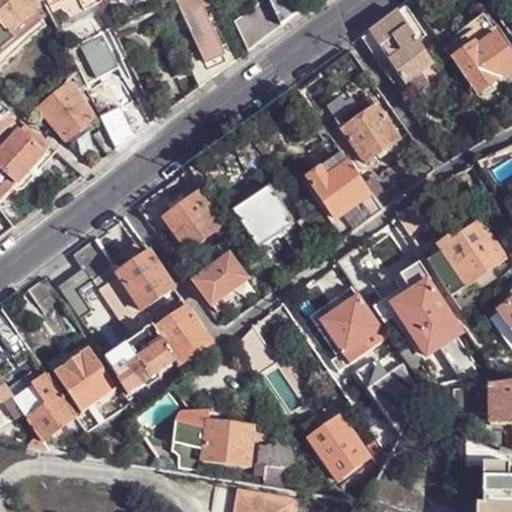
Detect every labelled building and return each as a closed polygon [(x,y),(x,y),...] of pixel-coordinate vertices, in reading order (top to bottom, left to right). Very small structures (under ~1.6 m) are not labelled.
[(0,0),(0,26),(10,38),(43,11),(47,4),(44,0),(0,0)] [(44,0),(47,4),(52,16),(58,13),(71,6),(76,17),(102,5),(99,0),(44,0)] [(201,90),(221,76),(237,63),(231,51),(225,54),(204,9),(216,4),(213,0),(177,0),(202,53),(187,60),(201,90)] [(270,0),(268,0),(236,23),(250,53),(283,27),(270,0)] [(303,13),(296,0),(270,0),(283,27),(303,13)] [(43,11),(10,38),(15,44),(18,48),(54,18),(52,16),(47,4),(43,11)] [(399,12),(418,41),(427,35),(424,31),(412,14),(407,6),(399,12)] [(399,12),(371,33),(390,62),(407,86),(435,67),(418,41),(399,12)] [(484,17),(472,26),(475,32),(454,47),(448,51),(454,60),(477,44),(479,48),(498,35),(495,31),(484,17)] [(0,26),(0,55),(15,44),(10,38),(0,26)] [(511,54),(511,53),(511,46),(499,29),(495,31),(498,35),(511,54)] [(383,69),(390,62),(371,33),(363,39),(383,69)] [(478,95),(511,72),(511,55),(511,54),(498,35),(479,48),(477,44),(454,60),(478,95)] [(101,38),(71,53),(82,75),(111,61),(101,38)] [(329,69),(326,71),(345,98),(372,78),(353,51),(329,69)] [(385,72),(392,82),(397,78),(391,69),(385,72)] [(72,86),(42,111),(70,143),(99,118),(72,86)] [(337,123),(344,133),(379,109),(375,103),(372,99),(337,123)] [(379,109),(344,133),(367,165),(401,142),(379,109)] [(122,110),(103,118),(107,128),(118,152),(135,139),(122,110)] [(506,133),(497,120),(487,127),(495,139),(506,133)] [(26,126),(19,134),(45,157),(52,149),(26,126)] [(107,128),(94,137),(109,159),(118,152),(107,128)] [(324,141),(331,137),(325,129),(318,134),(324,141)] [(19,134),(0,157),(0,170),(19,187),(45,157),(19,134)] [(45,157),(19,187),(24,192),(58,155),(52,149),(45,157)] [(349,164),(344,157),(322,172),(328,179),(349,164)] [(310,180),(337,220),(362,203),(371,196),(365,188),(349,164),(328,179),(322,172),(313,178),(310,180)] [(0,170),(0,207),(12,195),(19,187),(0,170)] [(432,175),(428,170),(422,174),(426,180),(432,175)] [(405,183),(411,192),(426,180),(422,174),(420,171),(405,183)] [(395,189),(385,196),(375,181),(365,188),(371,196),(382,213),(402,199),(395,189)] [(269,189),(233,214),(257,250),(279,237),(295,225),(289,217),(283,209),(269,189)] [(138,209),(152,230),(165,221),(178,211),(164,190),(138,209)] [(205,191),(196,197),(220,229),(228,223),(205,191)] [(12,195),(0,207),(0,212),(14,231),(31,218),(12,195)] [(361,219),(365,226),(382,213),(371,196),(362,203),(370,214),(361,219)] [(165,221),(189,253),(220,229),(196,197),(178,211),(165,221)] [(440,224),(423,200),(398,219),(414,243),(440,224)] [(287,206),(283,209),(289,217),(293,214),(287,206)] [(494,243),(509,232),(503,221),(487,233),(494,243)] [(295,225),(279,237),(287,248),(302,238),(295,225)] [(448,260),(468,288),(506,259),(494,243),(487,233),(481,225),(461,240),(458,236),(440,249),(443,254),(448,260)] [(510,256),(511,254),(511,236),(509,232),(494,243),(506,259),(510,256)] [(95,241),(76,256),(87,271),(124,325),(144,312),(120,276),(114,268),(95,241)] [(365,245),(339,264),(361,295),(372,287),(369,283),(383,273),(365,245)] [(145,246),(114,268),(120,276),(151,254),(145,246)] [(179,269),(189,261),(181,252),(172,258),(179,269)] [(151,254),(120,276),(144,312),(176,290),(151,254)] [(430,263),(433,270),(448,260),(443,254),(430,263)] [(230,259),(196,284),(212,307),(245,281),(230,259)] [(448,260),(433,270),(454,298),(468,288),(448,260)] [(428,285),(431,283),(419,266),(402,278),(413,295),(428,285)] [(87,271),(60,291),(103,355),(131,336),(124,325),(87,271)] [(212,307),(217,313),(255,285),(250,278),(245,281),(212,307)] [(45,279),(29,291),(32,298),(42,310),(45,316),(61,304),(45,279)] [(415,342),(452,319),(428,285),(413,295),(392,309),(415,342)] [(322,325),(357,299),(351,291),(316,317),(322,325)] [(357,299),(322,325),(344,358),(363,344),(380,331),(357,299)] [(511,333),(511,304),(499,316),(511,333)] [(189,309),(157,331),(179,362),(182,367),(213,345),(189,309)] [(3,310),(0,312),(0,335),(14,356),(28,347),(3,310)] [(144,312),(124,325),(131,336),(135,342),(156,328),(151,322),(144,312)] [(452,319),(415,342),(426,359),(443,347),(457,339),(462,335),(452,319)] [(129,396),(179,362),(157,331),(156,328),(135,342),(106,362),(129,396)] [(252,370),(271,357),(253,331),(235,344),(252,370)] [(457,339),(443,347),(452,361),(465,352),(457,339)] [(344,358),(350,367),(369,353),(363,344),(344,358)] [(412,348),(402,355),(415,373),(424,366),(412,348)] [(56,376),(82,413),(117,389),(91,352),(56,376)] [(337,359),(331,364),(339,375),(345,370),(337,359)] [(378,361),(357,375),(387,421),(400,435),(408,419),(410,415),(410,408),(406,403),(388,377),(378,361)] [(402,367),(388,377),(406,403),(420,393),(402,367)] [(49,376),(34,386),(41,397),(47,407),(29,420),(40,437),(44,441),(77,418),(49,376)] [(0,404),(8,399),(12,396),(0,378),(0,404)] [(445,393),(437,382),(426,390),(433,400),(442,394),(445,393)] [(491,426),(511,425),(511,383),(501,385),(491,387),(491,417),(491,426)] [(443,418),(491,417),(491,387),(454,393),(445,393),(442,394),(443,418)] [(420,393),(406,403),(410,408),(410,415),(427,404),(420,393)] [(41,397),(22,410),(24,413),(29,420),(47,407),(41,397)] [(8,399),(0,404),(0,406),(12,423),(24,413),(22,410),(16,401),(11,404),(8,399)] [(299,429),(308,442),(340,419),(330,407),(299,429)] [(176,420),(174,446),(172,454),(179,457),(177,469),(200,472),(201,464),(204,464),(207,424),(209,424),(210,412),(181,415),(176,420)] [(340,419),(308,442),(336,483),(369,460),(341,418),(340,419)] [(204,464),(249,470),(254,428),(243,427),(209,424),(207,424),(204,464)] [(40,437),(24,448),(38,451),(52,453),(44,441),(40,437)] [(384,450),(377,440),(368,447),(375,457),(384,450)] [(265,477),(267,468),(287,470),(295,465),(292,445),(259,448),(257,476),(265,477)] [(484,468),(510,468),(510,459),(467,445),(467,470),(484,470),(484,468)] [(375,457),(372,459),(382,471),(385,466),(389,457),(384,450),(375,457)] [(82,458),(92,460),(93,452),(83,451),(82,458)] [(285,484),(287,470),(267,468),(265,477),(265,482),(285,484)] [(478,505),(477,511),(511,511),(511,482),(509,483),(510,468),(484,468),(484,470),(484,505),(478,505)] [(294,511),(297,499),(239,490),(235,511),(294,511)]
